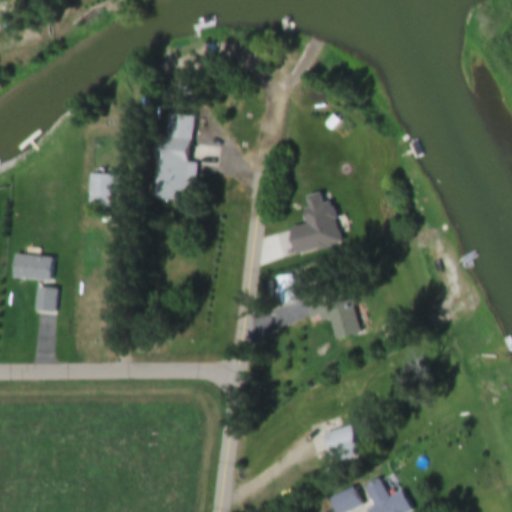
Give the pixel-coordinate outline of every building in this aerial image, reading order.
[(152,201),(185,203),(185,192),(193,193),(195,165),(188,164),(191,118),(168,116),(167,141),(156,140),(152,201)] [(119,177),(87,177),(87,208),(119,208),(119,177)] [(293,261),(341,247),(333,223),(286,237),(293,261)] [(10,279),(47,283),(50,260),(13,256),(10,279)] [(357,336),(347,287),(303,296),(308,322),(328,318),(332,341),(357,336)] [(51,315),(55,292),(36,288),(32,312),(51,315)] [(321,436),(329,465),(359,457),(352,428),(321,436)] [(411,511),(401,492),(386,499),(377,481),(361,489),(372,509),(366,511),(411,511)] [(349,511),(358,508),(349,490),(314,508),(315,511),(349,511)]
